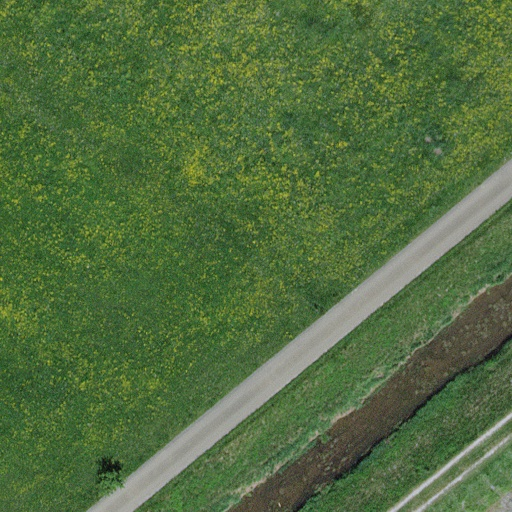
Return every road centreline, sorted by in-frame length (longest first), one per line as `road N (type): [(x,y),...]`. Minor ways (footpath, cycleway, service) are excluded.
road 1 (unclassified): [(511,184),(109,511)]
road 2 (track): [(407,511),(511,426)]
